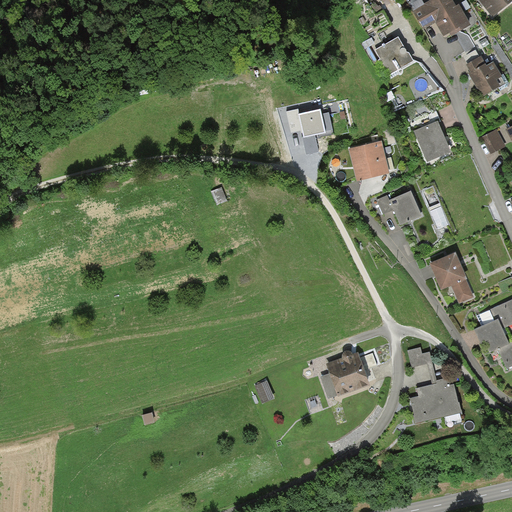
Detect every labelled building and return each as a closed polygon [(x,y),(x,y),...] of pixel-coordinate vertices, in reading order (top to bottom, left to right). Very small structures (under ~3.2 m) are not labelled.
[(406,0),(413,11),(425,4),(422,0),(406,0)] [(452,0),(431,0),(425,4),(436,22),(437,25),(444,37),(450,33),(452,37),(471,25),(459,5),(456,7),(452,0)] [(511,0),(478,0),(493,17),(511,1),(511,0)] [(436,22),(425,4),(413,11),(424,29),(436,22)] [(384,11),(375,15),(382,27),(390,23),(384,11)] [(405,50),(399,38),(375,50),(380,59),(378,60),(388,77),(402,69),(401,68),(414,62),(409,53),(407,52),(405,50)] [(486,38),(479,42),(483,48),(489,44),(486,38)] [(471,73),(486,64),(481,56),(466,65),(471,73)] [(471,73),(469,74),(473,81),(483,97),(501,87),(497,80),(502,77),(494,62),(487,66),(486,64),(471,73)] [(247,85),(247,80),(216,85),(217,86),(203,88),(205,96),(206,96),(207,99),(220,97),(220,96),(250,91),(249,85),(247,85)] [(291,130),(301,128),(306,148),(318,145),(315,134),(332,130),(328,112),(323,113),(322,109),(299,114),(298,109),(287,111),(291,130)] [(438,121),(414,132),(427,163),(451,153),(445,137),(438,121)] [(497,130),(482,137),(491,155),(506,147),(497,130)] [(354,168),(357,182),(390,174),(382,141),(349,149),(354,168)] [(222,187),(212,192),(218,206),(228,202),(222,187)] [(411,191),(389,200),(394,210),(401,226),(422,217),(411,191)] [(394,210),(389,200),(387,195),(376,200),(383,215),(394,210)] [(456,253),(430,264),(441,291),(452,286),(460,304),(474,298),(467,280),(468,280),(456,253)] [(511,299),(489,310),(495,321),(474,329),(485,355),(498,350),(507,369),(511,366),(511,341),(509,342),(504,329),(511,325),(511,299)] [(408,351),(412,368),(428,364),(433,363),(430,352),(422,354),(421,348),(408,351)] [(342,358),(326,364),(330,374),(321,377),(329,399),(338,396),(338,398),(370,386),(358,352),(353,354),(348,356),(342,358)] [(437,381),(433,363),(428,364),(432,385),(435,384),(437,384),(437,381)] [(449,378),(437,381),(437,384),(435,384),(432,385),(417,388),(419,397),(410,399),(416,424),(461,413),(455,385),(450,386),(449,378)] [(267,381),(255,387),(263,404),(275,399),(267,381)] [(153,413),(143,416),(145,426),(155,423),(153,413)]
